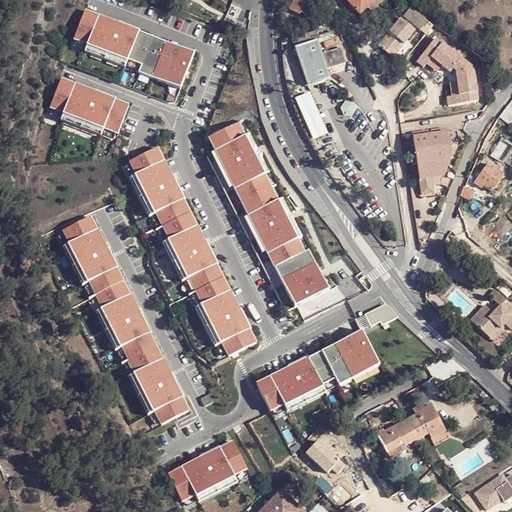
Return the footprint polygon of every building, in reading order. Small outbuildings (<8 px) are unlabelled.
[(301,16),(308,0),(294,0),(290,11),(301,16)] [(317,0),(308,0),(301,16),(315,20),(320,12),(314,9),(317,0)] [(346,0),(361,15),(363,12),(364,10),(368,8),(371,12),(381,4),(377,0),(346,0)] [(408,9),(401,18),(425,35),(432,26),(408,9)] [(153,74),(182,85),(194,54),(84,11),(73,40),(87,45),(86,47),(126,63),(127,61),(141,66),(154,72),(153,74)] [(415,33),(400,21),(378,49),(393,60),(415,33)] [(329,82),(326,71),(321,57),(314,34),(292,40),(308,89),(329,82)] [(453,71),(461,61),(436,41),(417,64),(424,69),(427,66),(431,60),(442,68),(450,74),(453,71)] [(126,63),(86,47),(84,52),(124,68),(126,63)] [(321,57),(326,71),(347,63),(342,50),(321,57)] [(431,60),(427,66),(437,74),(442,68),(431,60)] [(453,71),(456,73),(458,84),(460,97),(452,98),(447,99),(449,108),(478,103),(473,71),(461,61),(453,71)] [(154,72),(141,66),(138,74),(151,79),(154,72)] [(182,85),(153,74),(151,79),(180,90),(182,85)] [(63,113),(62,116),(102,132),(103,129),(117,135),(128,106),(60,79),(49,108),(63,113)] [(460,97),(458,84),(450,85),(452,98),(460,97)] [(309,94),(294,99),(308,143),(323,138),(309,94)] [(354,112),(347,105),(346,106),(344,105),(339,111),(341,118),(348,119),(354,112)] [(511,107),(509,105),(499,119),(511,129),(511,127),(511,107)] [(60,121),(101,137),(102,132),(62,116),(60,121)] [(324,295),(329,292),(242,122),(238,124),(264,176),(262,177),(268,190),(271,189),(297,241),(295,242),(308,268),(310,267),(324,295)] [(264,176),(238,124),(208,139),(222,166),(227,163),(230,169),(225,172),(255,231),(260,228),(262,234),(258,236),(295,310),(324,295),(310,267),(308,268),(295,242),(297,241),(271,189),(268,190),(262,177),(264,176)] [(446,130),(412,135),(422,196),(434,194),(432,180),(444,178),(442,163),(451,162),(453,157),(449,133),(448,131),(446,130)] [(202,306),(199,307),(219,346),(221,345),(228,358),(255,344),(157,149),(129,163),(136,176),(134,177),(153,216),(156,215),(169,241),(167,242),(186,281),(188,280),(202,306)] [(503,177),(487,166),(474,184),(482,190),(484,187),(492,192),(503,177)] [(134,177),(129,180),(148,218),(153,216),(134,177)] [(90,218),(62,231),(69,245),(67,246),(86,285),(89,283),(102,310),(100,311),(119,350),(122,348),(135,374),(132,375),(152,414),(154,413),(161,426),(188,412),(90,218)] [(186,281),(167,242),(162,245),(181,283),(186,281)] [(67,246),(62,248),(81,287),(86,285),(67,246)] [(491,295),(500,304),(505,308),(497,316),(492,312),(486,306),(472,321),(489,338),(498,328),(503,332),(509,327),(511,329),(511,301),(497,289),(491,295)] [(505,308),(500,304),(492,312),(497,316),(505,308)] [(387,306),(383,306),(364,316),(371,328),(380,323),(381,326),(397,318),(387,306)] [(199,307),(195,310),(214,349),(219,346),(199,307)] [(119,350),(100,311),(95,313),(114,352),(119,350)] [(392,354),(399,368),(427,355),(413,327),(401,333),(407,346),(392,354)] [(498,328),(489,338),(496,344),(506,335),(503,332),(498,328)] [(349,376),(376,362),(361,333),(256,386),(270,413),(283,406),(284,409),(323,389),(322,387),(335,380),(348,373),(349,376)] [(348,373),(335,380),(338,387),(378,367),(376,362),(349,376),(348,373)] [(152,414),(132,375),(127,378),(147,417),(152,414)] [(323,389),(284,409),(286,413),(325,394),(323,389)] [(385,432),(378,436),(386,453),(403,445),(404,447),(405,447),(429,435),(443,428),(435,411),(426,415),(424,411),(422,407),(414,411),(417,416),(385,432)] [(433,407),(424,411),(426,415),(435,411),(433,407)] [(443,428),(429,435),(431,440),(445,432),(443,428)] [(194,496),(195,499),(234,479),(233,477),(246,470),(232,443),(167,476),(181,503),(194,496)] [(403,445),(386,453),(389,458),(407,450),(405,447),(404,447),(403,445)] [(308,470),(299,461),(297,464),(306,473),(308,470)] [(320,471),(309,481),(324,496),(332,487),(334,485),(329,480),(320,471)] [(334,475),(329,480),(334,485),(332,487),(336,491),(343,484),(334,475)] [(496,481),(476,496),(487,511),(488,511),(503,501),(505,504),(511,498),(511,475),(505,480),(507,483),(501,488),(496,481)] [(502,476),(496,481),(501,488),(507,483),(505,480),(502,476)] [(198,504),(237,484),(234,479),(195,499),(198,504)] [(301,511),(303,511),(285,490),(259,511),(301,511)]
